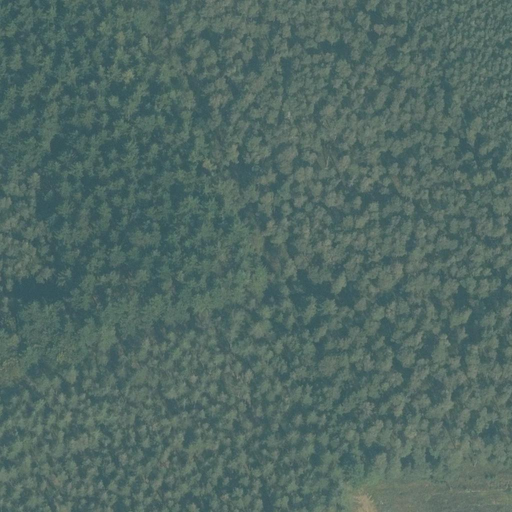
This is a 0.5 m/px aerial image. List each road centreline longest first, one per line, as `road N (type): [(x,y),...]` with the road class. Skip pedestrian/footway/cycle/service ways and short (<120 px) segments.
road 1 (track): [(0,390),(299,286),(511,308)]
road 2 (track): [(299,286),(160,0)]
